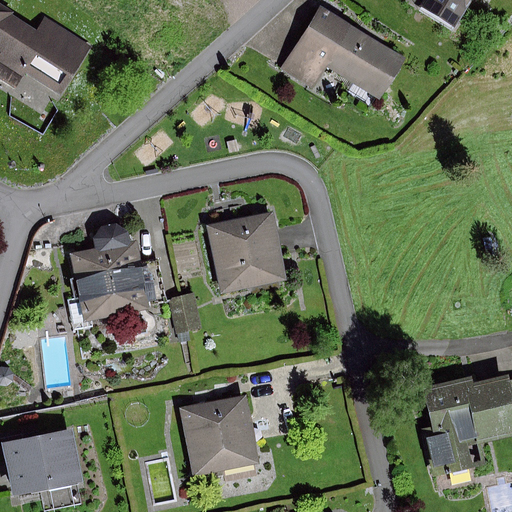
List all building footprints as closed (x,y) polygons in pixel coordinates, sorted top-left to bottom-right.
[(12,8),(0,0),(0,58),(61,97),(89,54),(46,26),(38,39),(6,18),(12,8)] [(466,0),(420,0),(416,7),(450,27),(466,0)] [(403,63),(318,11),(283,69),(313,87),(325,68),(380,101),(403,63)] [(272,214),(208,226),(220,293),(284,281),(272,214)] [(93,248),(68,253),(76,299),(66,301),(72,333),(94,329),(93,321),(149,310),(148,304),(164,301),(157,261),(139,264),(134,240),(128,241),(126,232),(112,224),(100,227),(91,238),(93,248)] [(192,296),(169,300),(175,334),(198,330),(192,296)] [(469,380),(423,390),(432,428),(422,430),(430,469),(452,464),(448,446),(511,431),(511,410),(505,381),(505,378),(470,386),(469,380)] [(244,401),(182,410),(192,478),(254,468),(244,401)] [(68,432),(0,444),(0,450),(8,496),(77,485),(68,432)]
